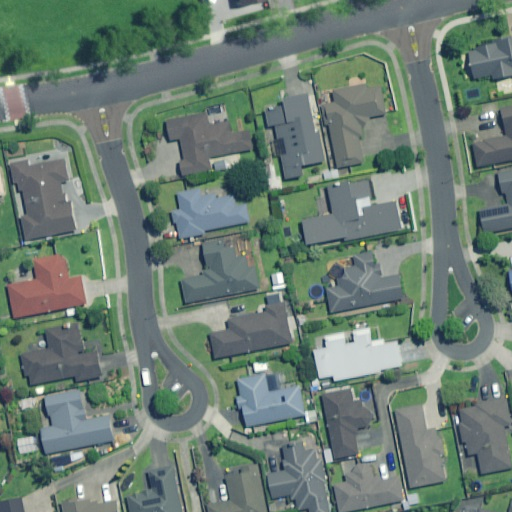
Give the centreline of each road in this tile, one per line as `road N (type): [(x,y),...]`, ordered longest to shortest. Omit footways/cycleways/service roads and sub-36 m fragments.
road 1 (residential): [(405,8),(119,84)]
road 2 (residential): [(445,224),(487,324),(484,339),(469,349),(443,338),(444,245)]
road 3 (residential): [(405,8),(445,224)]
road 4 (residential): [(147,325),(204,396),(196,417),(171,422),(156,409),(149,379)]
road 5 (residential): [(118,178),(147,325)]
